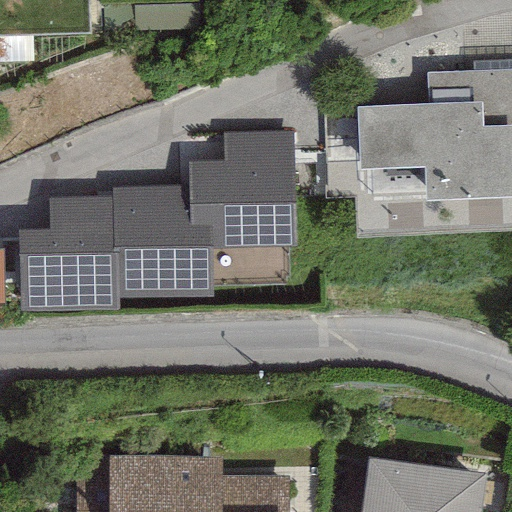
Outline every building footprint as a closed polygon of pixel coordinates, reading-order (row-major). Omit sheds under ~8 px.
[(511,59),(472,61),(472,71),(511,69),(511,59)] [(511,69),(472,71),(424,73),(425,105),(354,108),(356,171),(422,168),(423,201),(511,197),(511,69)] [(290,131),(222,132),(222,163),(186,163),(186,186),(109,188),(109,198),(45,200),(46,231),(16,232),(18,314),(117,312),(116,299),(210,297),(209,248),(292,246),(290,131)] [(218,458),(106,457),(106,477),(74,477),(73,511),(286,511),(286,477),(218,476),(218,458)] [(479,511),(485,476),(366,460),(359,511),(479,511)]
